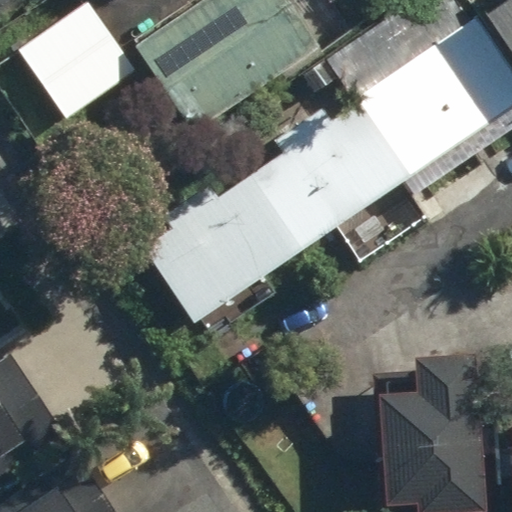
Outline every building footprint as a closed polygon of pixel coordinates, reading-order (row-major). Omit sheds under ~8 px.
[(147,68),(100,0),(78,0),(20,41),(74,119),(147,68)] [(300,0),(199,0),(139,40),(197,129),(328,42),(300,0)] [(511,0),(503,0),(511,13),(511,0)] [(328,94),(278,127),(291,147),(224,191),(214,176),(165,208),(176,223),(153,239),(204,315),(511,108),(511,57),(485,17),(340,113),(328,94)] [(0,459),(71,412),(23,341),(0,355),(0,459)] [(430,367),(384,368),(386,495),(433,494),(433,506),(493,505),(490,341),(429,342),(430,367)] [(133,511),(85,442),(0,499),(0,509),(1,511),(133,511)]
